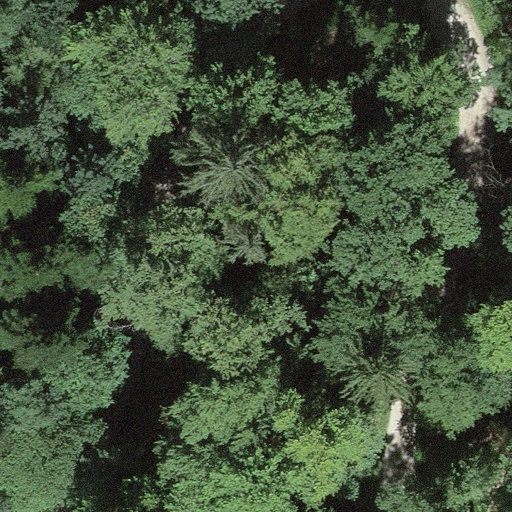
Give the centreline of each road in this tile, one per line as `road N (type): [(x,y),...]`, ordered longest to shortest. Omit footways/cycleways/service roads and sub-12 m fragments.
road 1 (track): [(452,0),(474,21),(492,101),(458,262),(408,410),(397,511)]
road 2 (track): [(60,511),(86,486),(160,261),(223,115)]
road 3 (track): [(223,115),(257,28),(283,0)]
